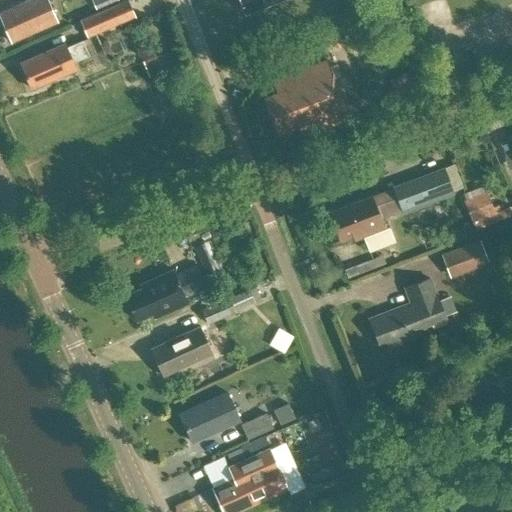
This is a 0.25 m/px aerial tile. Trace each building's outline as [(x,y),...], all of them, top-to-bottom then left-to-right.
[(0,18),(11,43),(57,22),(47,0),(30,0),(0,13),(0,18)] [(126,0),(80,21),(87,38),(135,17),(127,0),(126,0)] [(118,1),(116,0),(91,0),(96,11),(118,1)] [(236,0),(241,13),(277,0),(236,0)] [(65,49),(64,45),(20,64),(31,89),(75,70),(72,63),(88,56),(82,41),(65,49)] [(323,129),(348,120),(326,61),(272,82),(276,94),(263,99),(277,135),(297,128),(299,133),(322,125),(323,129)] [(412,82),(407,71),(389,80),(393,90),(388,92),(398,113),(427,99),(418,79),(412,82)] [(173,105),(167,90),(149,97),(154,112),(173,105)] [(392,189),(400,211),(449,193),(440,169),(391,188),(392,189)] [(362,236),(382,229),(379,219),(400,211),(392,189),(370,197),(329,213),(339,240),(361,232),(362,236)] [(490,206),(484,190),(465,197),(471,214),(490,206)] [(485,236),(447,249),(455,275),(493,261),(485,236)] [(194,247),(201,261),(207,274),(218,269),(212,256),(205,242),(194,247)] [(174,275),(172,270),(139,285),(141,289),(125,296),(136,321),(152,315),(153,318),(186,304),(184,298),(200,291),(190,268),(174,275)] [(387,348),(427,332),(424,326),(445,318),(444,317),(438,301),(429,278),(404,288),(410,303),(368,319),(378,343),(384,341),(387,348)] [(259,300),(254,288),(248,290),(200,309),(207,325),(236,313),(235,310),(259,300)] [(438,301),(444,317),(456,312),(450,297),(438,301)] [(280,326),(273,345),(290,352),(298,333),(280,326)] [(161,377),(211,354),(199,327),(149,350),(161,377)] [(191,443),(239,421),(226,393),(178,415),(191,443)] [(287,404),(273,411),(280,427),(295,420),(287,404)] [(272,428),(266,413),(240,425),(247,439),(272,428)] [(244,455),(267,445),(264,437),(240,447),(244,455)] [(284,442),(269,449),(228,467),(227,467),(232,479),(212,488),(222,511),(236,511),(287,489),(289,494),(304,487),(284,442)]
